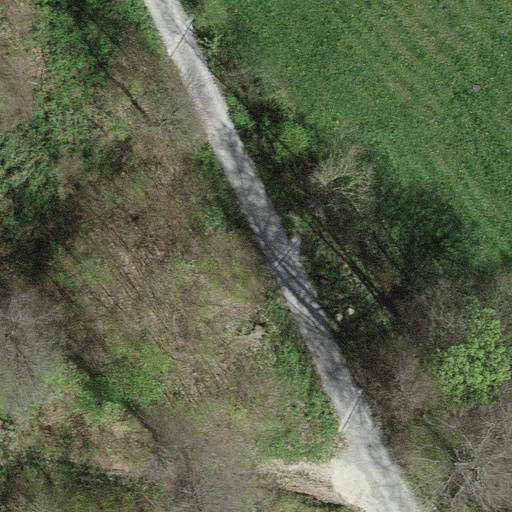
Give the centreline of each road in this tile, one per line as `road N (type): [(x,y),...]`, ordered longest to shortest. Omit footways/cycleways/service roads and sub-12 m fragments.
road 1 (track): [(445,511),(158,0)]
road 2 (track): [(0,458),(261,503),(434,495)]
